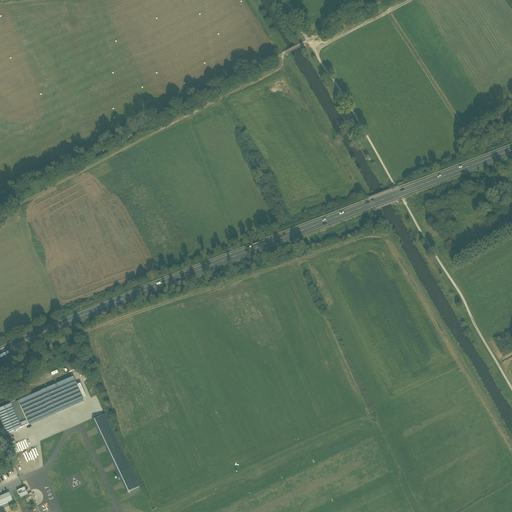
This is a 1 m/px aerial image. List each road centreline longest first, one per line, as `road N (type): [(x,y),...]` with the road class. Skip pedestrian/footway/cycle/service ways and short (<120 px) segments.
road 1 (primary): [(0,353),(511,151)]
road 2 (track): [(511,387),(308,41)]
road 3 (track): [(0,215),(280,68),(281,55)]
